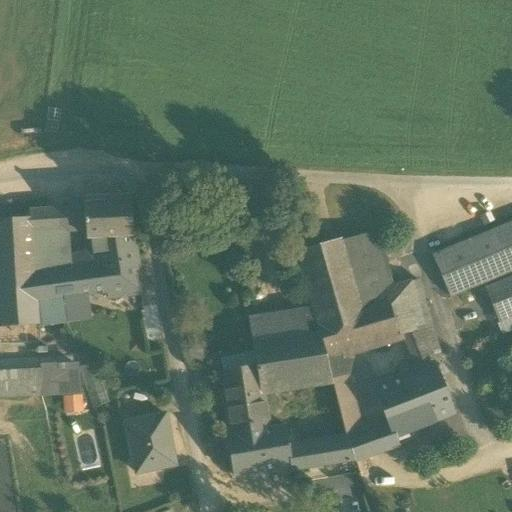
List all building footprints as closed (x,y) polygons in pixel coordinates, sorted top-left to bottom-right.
[(85,229),(86,239),(133,236),(130,201),(83,204),(84,208),(85,229)] [(84,208),(64,209),(66,230),(67,230),(85,229),(84,208)] [(50,231),(66,230),(64,209),(50,210),(50,231)] [(29,211),(29,218),(31,218),(32,232),(50,231),(50,210),(29,211)] [(479,217),(486,234),(497,229),(490,212),(479,217)] [(29,218),(0,219),(0,294),(36,293),(34,276),(32,232),(31,218),(29,218)] [(433,256),(450,298),(511,271),(511,222),(497,229),(486,234),(433,256)] [(50,231),(32,232),(34,276),(72,270),(70,257),(67,230),(66,230),(50,231)] [(399,336),(403,334),(418,330),(431,325),(418,280),(408,283),(392,288),(376,231),(341,241),(341,239),(296,252),(319,332),(326,357),(343,352),(399,336)] [(86,239),(88,254),(102,253),(108,292),(109,297),(140,292),(133,236),(86,239)] [(72,270),(34,276),(36,293),(38,326),(66,322),(65,318),(64,304),(67,297),(88,294),(108,292),(102,253),(88,254),(70,257),(72,270)] [(511,277),(486,289),(500,323),(511,318),(511,277)] [(36,293),(0,294),(0,328),(38,326),(36,293)] [(65,318),(90,315),(88,294),(67,297),(64,304),(65,318)] [(248,319),(252,346),(307,335),(302,308),(248,319)] [(511,318),(500,323),(496,325),(501,336),(511,331),(511,318)] [(418,330),(432,365),(442,361),(431,325),(418,330)] [(432,365),(418,330),(403,334),(417,371),(432,365)] [(262,393),(332,380),(326,357),(319,333),(307,335),(252,346),(253,351),(256,371),(259,393),(262,393)] [(256,371),(253,351),(220,359),(222,376),(256,371)] [(348,372),(343,352),(326,357),(331,377),(348,372)] [(79,368),(92,409),(109,403),(95,362),(79,368)] [(40,366),(40,371),(42,395),(80,393),(79,368),(78,363),(40,366)] [(389,424),(394,436),(395,435),(451,413),(432,365),(417,371),(400,377),(413,407),(387,417),(389,424)] [(0,372),(0,397),(42,395),(40,371),(0,372)] [(222,376),(231,434),(268,428),(262,393),(259,393),(256,371),(222,376)] [(338,405),(346,439),(354,460),(370,455),(363,434),(348,372),(331,377),(332,380),(338,405)] [(373,383),(387,417),(413,407),(400,377),(380,385),(378,381),(373,383)] [(82,396),(62,397),(64,414),(83,413),(82,396)] [(126,423),(136,474),(175,465),(165,415),(126,423)] [(389,424),(375,429),(383,450),(399,445),(395,435),(394,436),(389,424)] [(285,426),(268,428),(231,434),(227,435),(233,476),(292,467),(289,449),(285,426)] [(375,429),(363,434),(370,455),(383,450),(375,429)] [(341,440),(321,444),(326,466),(354,460),(346,439),(341,440)] [(321,444),(306,447),(310,469),(326,466),(321,444)] [(292,472),(310,469),(306,447),(289,449),(292,467),(292,472)]
